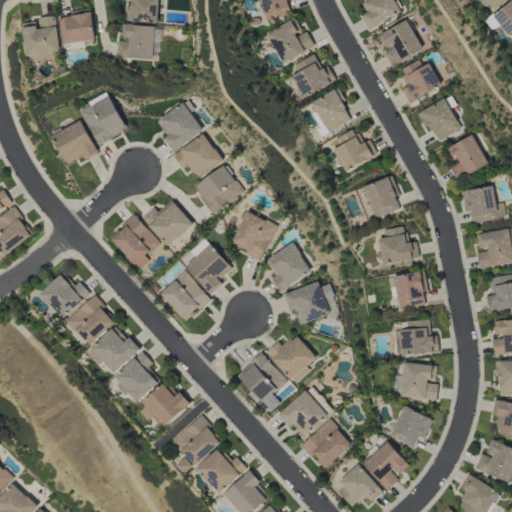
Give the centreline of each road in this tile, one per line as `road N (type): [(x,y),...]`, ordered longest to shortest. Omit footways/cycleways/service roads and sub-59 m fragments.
road 1 (residential): [(407,511),(462,427),(467,329),(444,217),(326,0)]
road 2 (residential): [(0,107),(42,195),(329,511)]
road 3 (residential): [(138,173),(43,259),(0,286)]
